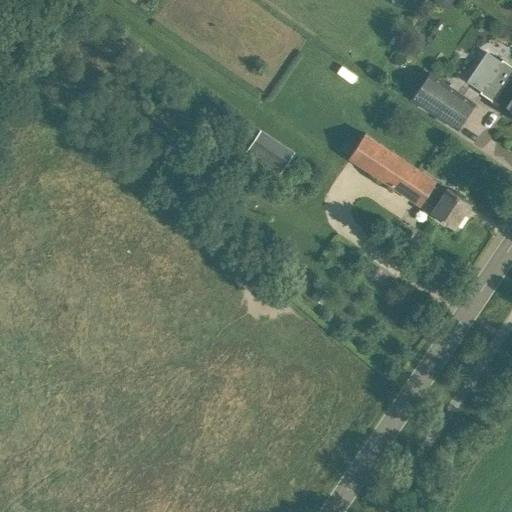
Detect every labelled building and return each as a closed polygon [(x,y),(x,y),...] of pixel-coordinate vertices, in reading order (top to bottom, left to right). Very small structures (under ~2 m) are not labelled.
[(511,65),(502,59),(491,76),(481,92),(506,108),(511,112),(511,65)] [(458,113),(475,124),(488,103),(471,93),(458,113)] [(249,144),(282,166),(294,148),(261,126),(249,144)] [(421,205),(426,199),(424,198),(434,184),(437,179),(365,131),(348,157),(421,205)] [(444,191),(434,184),(424,198),(426,199),(436,206),(432,212),(455,228),(472,203),(448,187),(444,191)] [(331,292),(319,284),(312,296),(323,303),(331,292)]
